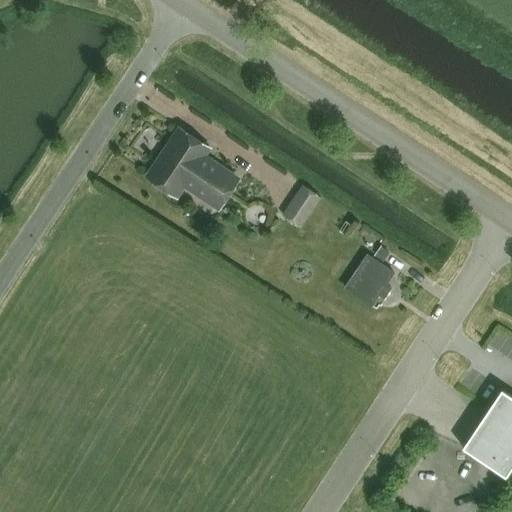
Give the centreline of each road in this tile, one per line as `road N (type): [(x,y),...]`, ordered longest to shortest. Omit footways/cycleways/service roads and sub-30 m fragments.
road 1 (secondary): [(511,219),(188,6)]
road 2 (unclassified): [(511,226),(320,511)]
road 3 (residential): [(188,6),(0,284)]
